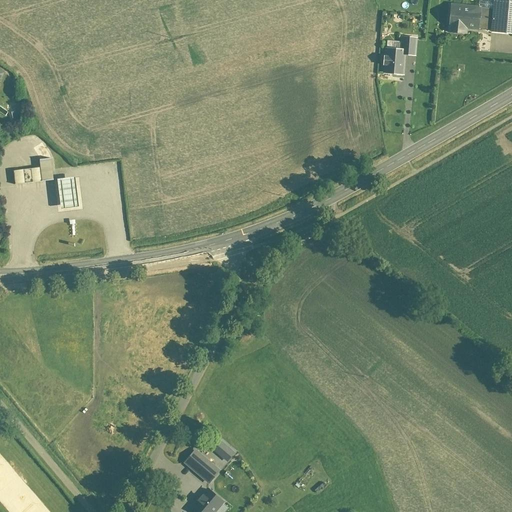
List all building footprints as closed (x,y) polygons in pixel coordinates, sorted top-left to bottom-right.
[(511,33),(511,0),(495,0),(493,32),(511,33)] [(475,32),(476,2),(446,1),(445,31),(475,32)] [(420,56),(421,38),(406,37),(405,49),(388,48),(386,74),(408,75),(410,56),(420,56)] [(34,163),(8,166),(10,181),(48,177),(45,154),(33,155),(34,163)] [(71,173),(53,175),(56,206),(74,204),(71,173)] [(247,477),(280,441),(257,421),(246,433),(250,437),(229,460),(247,477)] [(212,466),(189,446),(178,459),(201,479),(212,466)] [(236,492),(218,476),(205,491),(222,507),(236,492)]
